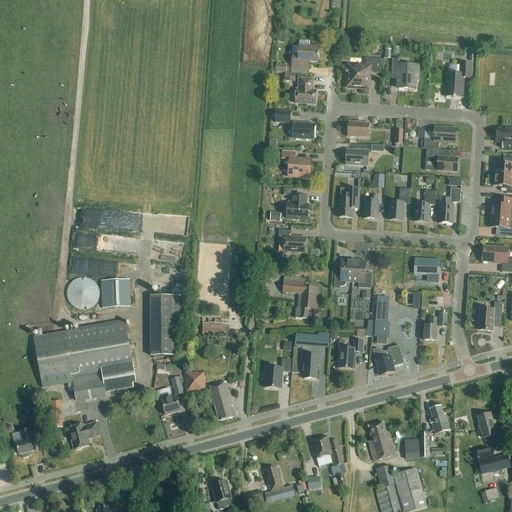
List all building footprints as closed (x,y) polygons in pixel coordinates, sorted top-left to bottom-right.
[(293,47),(292,56),(291,68),(307,69),(308,63),(317,63),(318,49),(309,48),(309,42),(299,42),(299,47),(293,47)] [(384,60),(378,60),(366,59),(365,67),(347,66),(346,89),(368,90),(369,74),(383,74),(384,60)] [(398,90),(414,91),(415,81),(417,82),(418,67),(401,66),(402,60),(393,60),(392,75),(398,75),(398,90)] [(450,66),(450,74),(447,74),(446,85),(443,85),(442,96),(445,96),(445,97),(463,99),(464,79),(471,80),(472,65),(460,64),(460,67),(450,66)] [(284,74),(284,82),(295,83),(295,74),(284,74)] [(316,92),(312,91),(313,80),(299,80),(298,91),(296,90),(295,104),(315,106),(316,92)] [(275,112),(275,124),(290,125),(291,113),(275,112)] [(395,147),(401,148),(401,146),(402,146),(403,132),(403,122),(396,122),(396,131),(395,131),(394,145),(395,146),(395,147)] [(377,125),(348,123),(347,138),(376,139),(377,125)] [(292,139),(313,141),(314,126),(293,124),(292,139)] [(424,133),(424,140),(423,149),(433,150),(434,143),(454,145),(455,130),(434,128),(434,133),(424,133)] [(511,130),(498,130),(497,143),(505,144),(504,151),(511,151),(511,130)] [(426,150),(425,163),(437,164),(437,172),(457,173),(458,159),(446,159),(446,152),(426,150)] [(368,152),(347,151),(346,166),(367,167),(368,152)] [(308,178),(309,162),(295,161),(296,153),(281,152),(281,160),(291,161),(289,177),(308,178)] [(503,165),(495,164),(494,176),(511,176),(511,158),(503,158),(503,165)] [(373,188),(384,189),(384,177),(374,176),(373,188)] [(511,176),(494,176),(493,187),(507,188),(506,195),(511,195),(511,176)] [(307,221),(308,206),(305,206),(306,197),(297,196),(297,190),(283,189),(283,196),(293,197),(292,205),(287,205),(286,220),(307,221)] [(349,190),(348,201),(340,200),(339,218),(352,219),(352,211),(358,212),(360,190),(349,190)] [(389,221),(402,222),(403,205),(409,205),(410,190),(399,190),(399,204),(390,203),(389,221)] [(450,190),(450,199),(450,204),(453,204),(460,204),(460,190),(450,190)] [(416,205),(414,223),(428,224),(429,206),(435,206),(436,192),(425,192),(424,205),(416,205)] [(364,220),(377,221),(378,196),(374,196),(373,202),(365,202),(364,220)] [(445,206),(440,206),(439,224),(452,225),(453,207),(453,204),(450,204),(450,199),(445,199),(445,206)] [(495,206),(491,206),(490,217),(511,218),(511,201),(496,200),(495,206)] [(280,222),(281,214),(270,213),(270,221),(280,222)] [(505,238),(511,238),(511,218),(490,217),(490,229),(506,230),(505,238)] [(291,232),(279,231),(279,238),(285,238),(284,253),(305,254),(306,239),(291,238),(291,232)] [(508,249),(483,248),(483,263),(496,263),(496,264),(502,265),(501,273),(511,273),(511,260),(507,260),(508,249)] [(388,263),(406,264),(406,254),(388,253),(388,263)] [(415,260),(415,274),(429,275),(429,283),(438,283),(439,261),(415,260)] [(341,273),(335,272),(334,290),(340,290),(340,288),(342,288),(344,287),(346,285),(346,283),(352,283),(354,263),(348,262),(348,261),(342,261),(341,273)] [(354,263),(352,283),(359,283),(358,289),(371,290),(372,274),(365,274),(366,262),(359,262),(359,263),(354,263)] [(309,310),(316,311),(318,289),(305,288),(306,280),(284,278),(282,293),(299,295),(298,309),(296,309),(295,319),(308,320),(309,310)] [(73,282),(70,285),(68,290),(67,295),(68,300),(70,304),(73,308),(78,310),(83,311),(88,310),(92,308),(96,304),(98,300),(99,295),(98,290),(96,285),(92,282),(88,280),(83,279),(78,280),(73,282)] [(499,279),(494,286),(500,290),(505,284),(499,279)] [(130,281),(101,282),(103,309),(131,307),(130,281)] [(376,298),(393,299),(393,290),(377,289),(376,298)] [(394,290),(393,298),(406,300),(407,292),(394,290)] [(430,293),(430,302),(445,303),(445,294),(430,293)] [(174,357),(173,318),(182,318),(181,297),(150,298),(150,318),(153,318),(154,357),(174,357)] [(493,317),(502,317),(502,304),(494,303),(494,310),(480,310),(478,332),(492,333),(493,317)] [(388,323),(389,307),(376,306),(373,337),(377,337),(385,338),(387,338),(389,338),(390,323),(388,323)] [(438,328),(446,328),(447,314),(439,314),(438,328)] [(424,341),(436,342),(437,327),(436,327),(436,319),(430,319),(430,327),(424,326),(424,341)] [(371,337),(372,322),(367,322),(366,330),(358,330),(358,337),(371,337)] [(125,323),(64,334),(34,339),(43,390),(73,384),(74,391),(76,402),(106,396),(105,392),(137,387),(125,323)] [(202,336),(226,336),(226,326),(203,326),(202,336)] [(316,336),(315,346),(329,347),(330,337),(316,336)] [(355,341),(354,350),(340,349),(339,370),(354,371),(356,353),(362,354),(363,342),(355,341)] [(291,352),(291,343),(283,343),(283,352),(291,352)] [(395,373),(391,357),(390,357),(389,351),(384,353),(378,349),(373,351),(374,355),(376,361),(375,361),(380,377),(395,373)] [(320,357),(305,355),(304,365),(305,365),(304,380),(317,381),(318,366),(319,366),(320,357)] [(266,380),(265,389),(281,390),(282,373),(290,374),(291,361),(282,360),(281,369),(266,368),(265,380),(266,380)] [(206,393),(204,373),(198,374),(198,373),(185,374),(186,394),(206,393)] [(182,377),(171,381),(175,396),(183,394),(180,384),(183,383),(182,377)] [(232,407),(226,383),(210,388),(219,422),(234,418),(231,407),(232,407)] [(176,398),(169,400),(167,394),(160,396),(166,416),(180,412),(176,398)] [(62,429),(61,402),(50,403),(51,429),(62,429)] [(435,435),(450,431),(445,415),(443,415),(441,407),(430,410),(432,419),(430,419),(435,435)] [(31,411),(23,413),(25,420),(33,418),(31,411)] [(499,435),(495,421),(493,422),(491,414),(477,418),(483,439),(499,435)] [(43,434),(43,415),(35,415),(34,434),(43,434)] [(395,457),(389,433),(386,434),(383,423),(368,427),(372,441),(369,442),(374,463),(395,457)] [(100,437),(97,424),(84,427),(84,426),(68,430),(74,451),(76,451),(77,451),(81,450),(82,449),(89,447),(88,440),(100,437)] [(13,434),(11,427),(4,429),(6,435),(13,434)] [(30,433),(20,435),(22,442),(11,445),(14,456),(19,454),(19,456),(21,456),(23,459),(28,458),(28,454),(35,452),(32,439),(31,440),(30,433)] [(420,435),(420,459),(439,459),(439,457),(442,457),(446,457),(446,451),(442,451),(442,450),(431,450),(431,453),(429,453),(429,435),(420,435)] [(329,444),(328,438),(327,437),(312,442),(317,460),(330,456),(333,468),(331,468),(333,478),(346,474),(337,442),(329,444)] [(419,461),(418,441),(404,442),(405,461),(419,461)] [(475,452),(478,464),(473,465),(474,468),(473,468),(475,475),(486,472),(496,470),(494,463),(495,463),(491,448),(488,449),(475,452)] [(416,470),(393,476),(391,467),(376,471),(382,490),(376,491),(381,511),(416,511),(426,509),(416,470)] [(295,497),(293,487),(283,489),(280,476),(278,477),(276,469),(266,471),(269,479),(267,480),(271,493),(265,494),(268,505),(295,497)] [(339,487),(346,486),(343,476),(337,477),(339,487)] [(307,479),(308,491),(320,490),(319,478),(307,479)] [(219,511),(224,510),(232,508),(230,500),(231,499),(226,483),(212,486),(217,503),(219,511)] [(302,485),(296,487),(298,494),(304,492),(302,485)]
